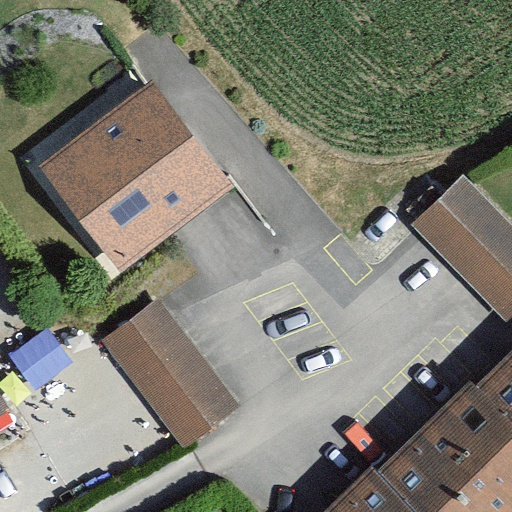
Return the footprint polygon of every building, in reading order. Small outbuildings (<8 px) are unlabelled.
[(181,125),(79,203),(123,260),(225,182),(181,125)] [(511,303),(511,222),(461,172),(410,224),(502,314),(511,303)] [(238,398),(161,296),(103,340),(181,442),(238,398)] [(511,511),(511,348),(333,511),(511,511)] [(0,421),(11,415),(0,397),(0,421)]
